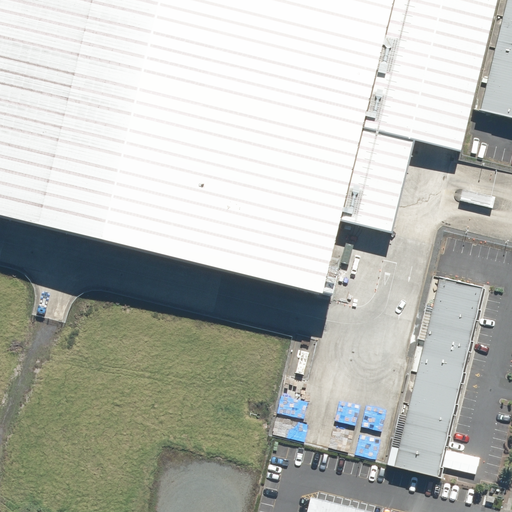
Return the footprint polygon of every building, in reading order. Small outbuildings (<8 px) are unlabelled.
[(0,0),(0,229),(324,307),(331,279),(317,276),(330,222),(335,202),(340,182),(346,158),(352,130),(359,102),(366,76),(372,51),(378,26),(382,9),(384,0),(0,0)] [(335,202),(330,222),(386,236),(408,147),(452,156),(491,0),(384,0),(382,9),(378,26),(372,51),(366,76),(359,102),(352,130),(346,158),(340,182),(335,202)] [(511,0),(501,0),(493,37),(511,41),(511,0)] [(511,41),(493,37),(484,75),(511,81),(511,41)] [(511,81),(484,75),(475,114),(511,122),(511,81)] [(475,292),(430,282),(423,313),(468,323),(475,292)] [(468,323),(423,313),(416,344),(460,354),(468,323)] [(460,354),(416,344),(408,375),(453,385),(460,354)] [(453,385),(408,375),(401,406),(446,417),(453,385)] [(446,417),(401,406),(394,437),(439,448),(446,417)] [(439,448),(394,437),(387,468),(432,479),(439,448)]
